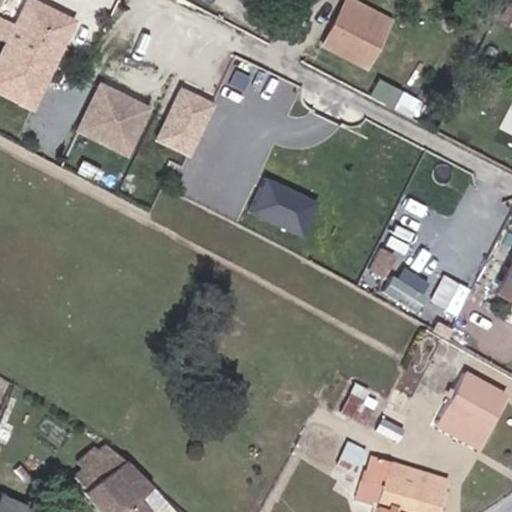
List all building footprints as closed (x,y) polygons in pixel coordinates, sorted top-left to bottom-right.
[(44,84),(62,47),(53,42),(64,18),(28,0),(15,27),(0,18),(0,39),(7,43),(0,56),(0,92),(23,104),(35,80),(44,84)] [(366,66),(390,21),(350,0),(347,0),(325,45),(366,66)] [(62,47),(73,22),(64,18),(53,42),(62,47)] [(32,108),(44,84),(35,80),(23,104),(32,108)] [(126,153),(148,110),(101,86),(79,130),(126,153)] [(212,104),(181,88),(157,137),(188,153),(212,104)] [(299,235),(316,198),(260,172),(242,208),(299,235)] [(379,272),(389,253),(376,246),(366,265),(379,272)] [(511,268),(500,292),(511,298),(511,268)] [(476,448),(506,392),(464,370),(435,425),(476,448)] [(365,458),(361,470),(414,484),(417,471),(365,458)] [(170,511),(153,485),(126,463),(83,491),(96,511),(170,511)] [(414,484),(361,470),(352,503),(376,508),(374,511),(440,511),(450,479),(417,471),(414,484)] [(0,511),(37,511),(38,511),(0,497),(0,511)]
